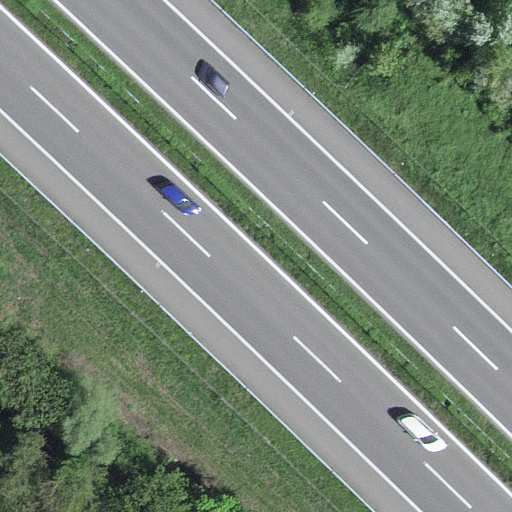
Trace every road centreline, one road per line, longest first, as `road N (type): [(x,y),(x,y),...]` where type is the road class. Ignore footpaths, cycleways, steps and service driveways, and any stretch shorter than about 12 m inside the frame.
road 1 (motorway): [(0,58),(475,511)]
road 2 (motorway): [(511,383),(112,0)]
